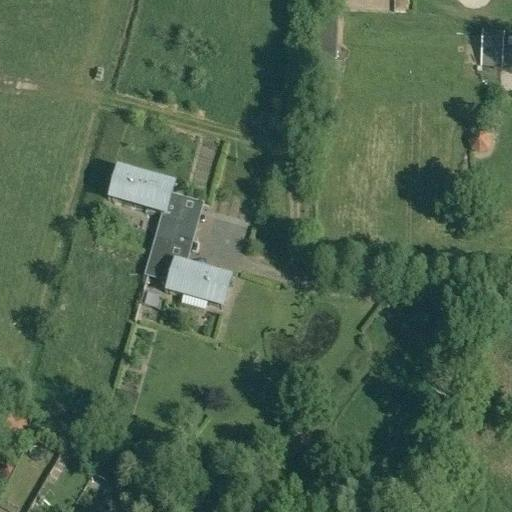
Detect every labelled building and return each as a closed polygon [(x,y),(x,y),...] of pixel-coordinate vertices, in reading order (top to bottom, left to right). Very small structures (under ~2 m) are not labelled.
[(504,32),(483,31),(481,67),(502,68),(504,32)] [(168,205),(170,196),(172,188),(118,173),(110,202),(165,217),(158,242),(172,246),(189,250),(196,225),(175,219),(178,208),(168,205)] [(169,295),(183,299),(224,310),(232,281),(167,263),(172,246),(158,242),(149,276),(172,283),(169,295)] [(37,421),(15,409),(4,431),(26,442),(37,421)] [(125,461),(107,451),(93,476),(108,484),(116,470),(119,472),(125,461)] [(145,480),(151,469),(138,462),(133,473),(145,480)] [(14,470),(6,466),(2,473),(4,474),(0,481),(0,483),(4,486),(14,470)] [(190,481),(186,490),(206,499),(210,491),(190,481)] [(201,511),(228,511),(233,503),(216,494),(211,504),(206,502),(201,511)]
